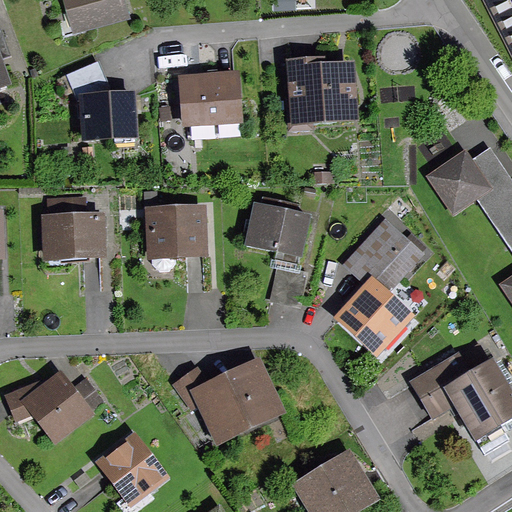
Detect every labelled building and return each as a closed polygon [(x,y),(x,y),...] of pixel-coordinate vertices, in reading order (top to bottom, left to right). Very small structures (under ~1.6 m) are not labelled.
[(79,8),(83,24),(126,12),(122,0),(67,0),(70,10),(79,8)] [(0,82),(2,81),(5,87),(6,87),(0,69),(0,61),(11,58),(1,31),(0,31),(0,82)] [(77,102),(82,102),(108,99),(108,90),(97,64),(67,77),(77,102)] [(292,67),(296,125),(353,120),(349,69),(321,71),(320,64),(292,67)] [(182,81),(185,126),(239,122),(236,77),(217,79),(217,73),(208,74),(200,74),(200,80),(182,81)] [(85,141),(135,138),(132,98),(108,99),(82,102),(85,141)] [(465,155),(429,179),(454,215),(477,199),(511,251),(511,280),(502,287),(511,301),(511,184),(490,151),(471,164),(465,155)] [(255,208),(247,247),(301,258),(309,219),(255,208)] [(47,221),(48,259),(101,257),(99,219),(70,221),(69,211),(49,211),(50,221),(47,221)] [(150,215),(152,255),(203,253),(201,213),(150,215)] [(376,352),(406,319),(383,298),(421,257),(385,224),(346,266),(364,282),(347,301),(354,307),(342,321),(376,352)] [(278,268),(271,299),(301,305),(307,274),(278,268)] [(498,424),(499,427),(511,419),(511,397),(492,365),(489,367),(477,348),(459,358),(458,356),(412,384),(433,419),(455,406),(474,438),(498,424)] [(197,372),(176,387),(192,409),(204,400),(221,436),(273,411),(255,372),(212,393),(197,372)] [(34,414),(55,440),(103,403),(86,381),(71,393),(60,379),(43,392),(38,385),(7,398),(16,421),(34,414)] [(102,465),(131,504),(164,479),(134,440),(102,465)] [(304,489),(318,511),(344,511),(367,498),(346,464),(304,489)]
